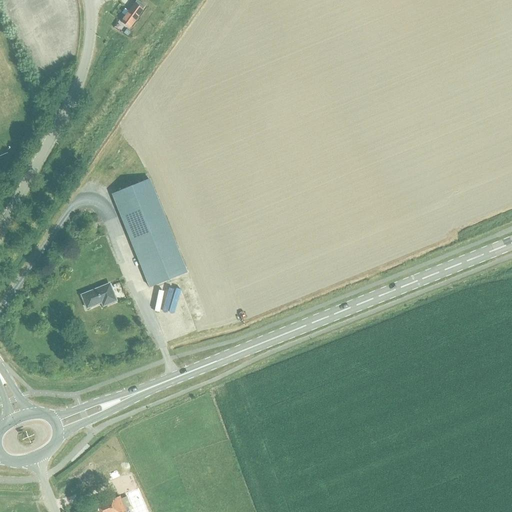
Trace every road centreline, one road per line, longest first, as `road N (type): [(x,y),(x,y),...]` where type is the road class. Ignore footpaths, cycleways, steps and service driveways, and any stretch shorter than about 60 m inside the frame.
road 1 (secondary): [(143,390),(511,243)]
road 2 (unclassified): [(0,231),(85,80),(93,0)]
